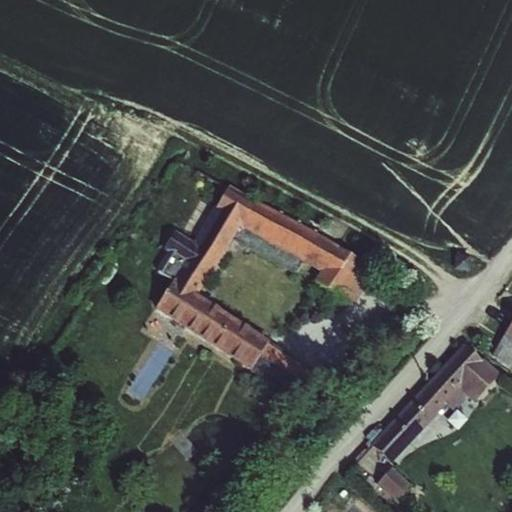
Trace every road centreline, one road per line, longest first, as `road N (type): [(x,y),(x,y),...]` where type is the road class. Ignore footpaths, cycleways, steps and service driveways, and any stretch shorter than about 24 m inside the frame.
road 1 (residential): [(279,511),(511,227)]
road 2 (track): [(456,295),(209,147)]
